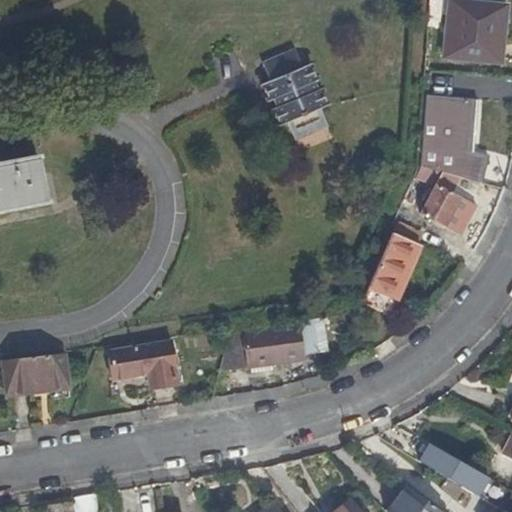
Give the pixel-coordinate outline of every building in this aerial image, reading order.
[(500,59),(506,6),(451,1),(446,55),(500,59)] [(268,99),(272,97),(279,93),(283,102),(276,106),(271,108),(278,125),(288,121),(295,136),(328,122),(321,108),(329,103),(322,86),(319,87),(315,80),(318,78),(311,62),(304,66),(296,51),(265,65),(270,80),(261,85),(268,99)] [(279,93),(272,97),(276,106),(283,102),(279,93)] [(476,99),(427,95),(422,166),(480,182),(488,157),(473,154),(476,99)] [(41,152),(18,157),(27,202),(50,198),(41,152)] [(0,207),(27,202),(18,157),(0,160),(0,207)] [(459,195),(435,184),(419,215),(443,227),(459,195)] [(396,221),(391,233),(415,243),(419,232),(396,221)] [(388,316),(419,244),(415,243),(391,233),(360,305),(388,316)] [(325,356),(320,319),(301,322),(306,359),(325,356)] [(251,366),(265,364),(273,363),(306,359),(301,322),(275,325),(230,331),(219,370),(251,366)] [(194,335),(130,344),(134,375),(169,372),(172,386),(199,383),(194,335)] [(5,394),(40,389),(65,386),(62,353),(54,354),(1,360),(5,394)] [(273,363),(265,364),(251,366),(252,371),(264,370),(274,368),(273,363)] [(511,431),(500,453),(511,458),(511,431)] [(432,469),(442,450),(426,442),(416,459),(432,469)] [(442,511),(409,488),(397,501),(408,511),(442,511)] [(40,511),(97,511),(96,494),(89,495),(73,497),(62,499),(39,503),(40,511)] [(360,511),(346,494),(323,511),(360,511)] [(408,511),(397,501),(387,511),(408,511)]
